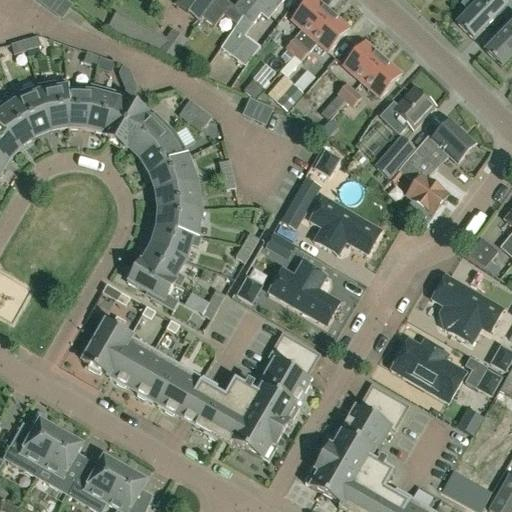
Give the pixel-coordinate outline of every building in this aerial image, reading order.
[(201,24),(219,0),(181,0),(177,6),(201,24)] [(224,17),(237,27),(221,51),(239,26),(260,0),(241,0),(235,9),(223,0),(219,0),(201,24),(197,30),(207,38),(214,29),(215,30),(224,17)] [(260,0),(239,26),(221,51),(245,70),(260,49),(246,39),(261,17),(268,22),(285,0),(260,0)] [(310,40),(332,16),(313,0),(312,0),(292,23),(310,40)] [(473,42),(505,9),(496,0),(468,0),(462,7),(469,13),(457,25),(473,42)] [(332,16),(310,40),(303,48),(293,58),(294,59),(281,74),(288,80),(303,62),(317,46),(328,56),(350,32),(332,16)] [(511,25),(485,53),(502,69),(511,58),(511,25)] [(170,64),(184,46),(173,38),(167,47),(160,57),(170,64)] [(41,49),(38,39),(25,43),(28,53),(41,49)] [(292,58),(293,58),(303,48),(295,40),(285,51),(283,48),(265,68),(274,77),(292,58)] [(14,57),(28,53),(25,43),(11,47),(14,57)] [(362,85),(383,61),(365,45),(343,69),(362,85)] [(97,70),(100,61),(86,56),(83,65),(97,70)] [(113,65),(100,61),(97,70),(109,75),(113,65)] [(401,77),(383,61),(362,85),(380,101),(401,77)] [(295,84),(305,92),(318,77),(309,69),(295,84)] [(69,132),(66,83),(38,88),(50,130),(56,129),(56,130),(68,128),(68,132),(69,132)] [(88,131),(94,89),(67,88),(67,83),(66,83),(69,132),(82,132),(82,131),(88,131)] [(346,104),(355,93),(347,86),(338,97),(320,117),(328,123),(346,104)] [(278,106),(289,116),(306,97),(295,87),(278,106)] [(50,130),(38,88),(11,99),(33,138),(45,133),(44,132),(50,130)] [(115,111),(125,117),(130,107),(124,103),(123,105),(118,103),(121,96),(94,89),(88,131),(93,133),(93,134),(104,137),(104,139),(115,111)] [(415,90),(397,109),(393,105),(379,119),(399,138),(408,129),(413,134),(436,110),(415,90)] [(363,100),(355,93),(346,104),(353,110),(363,100)] [(33,138),(11,99),(0,106),(0,129),(20,152),(18,148),(22,146),(33,138)] [(195,120),(201,112),(189,104),(183,112),(195,120)] [(136,123),(142,113),(136,110),(130,107),(125,117),(115,111),(104,139),(115,145),(127,152),(146,129),(136,123)] [(212,120),(201,112),(195,120),(206,128),(212,120)] [(142,163),(175,136),(156,116),(151,122),(146,119),(148,117),(142,113),(136,123),(146,129),(127,152),(128,151),(136,159),(137,158),(142,163)] [(450,124),(433,142),(429,137),(414,155),(437,172),(450,160),(457,167),(476,148),(450,124)] [(20,152),(0,129),(0,160),(6,165),(11,160),(11,161),(20,152)] [(190,159),(175,136),(142,163),(145,168),(144,168),(151,178),(188,160),(190,159)] [(415,152),(400,138),(374,169),(389,182),(415,152)] [(325,154),(315,172),(328,180),(338,162),(325,154)] [(448,198),(427,182),(437,172),(414,155),(398,174),(415,186),(406,198),(433,219),(448,198)] [(197,186),(188,160),(151,178),(151,179),(155,177),(159,189),(160,189),(162,194),(197,186)] [(219,166),(222,179),(232,176),(229,164),(219,166)] [(235,191),(232,176),(222,179),(226,194),(235,191)] [(198,186),(197,186),(162,194),(163,200),(162,201),(163,214),(201,213),(198,186)] [(381,235),(364,225),(324,202),(310,225),(322,232),(315,246),(338,259),(346,246),(368,258),(381,235)] [(201,213),(163,214),(158,231),(158,232),(199,240),(201,213)] [(511,214),(505,223),(507,225),(511,229),(511,240),(503,252),(511,259),(511,214)] [(201,241),(206,242),(206,241),(199,240),(158,232),(154,244),(155,244),(153,250),(193,267),(201,241)] [(258,240),(251,237),(245,246),(253,250),(258,240)] [(485,272),(498,255),(481,242),(468,258),(485,272)] [(248,259),(253,250),(245,246),(240,256),(248,259)] [(181,289),(193,267),(153,250),(150,255),(149,254),(143,266),(141,265),(141,266),(181,289)] [(173,301),(181,289),(141,266),(135,275),(134,274),(128,286),(137,291),(138,288),(153,297),(151,300),(173,313),(178,304),(173,301)] [(269,296),(326,330),(340,306),(318,294),(326,280),(302,266),(295,280),(282,273),(269,296)] [(503,314),(446,280),(432,303),(444,310),(440,317),(445,333),(471,349),(481,332),(490,337),(503,314)] [(251,307),(261,289),(247,282),(237,299),(251,307)] [(107,288),(102,297),(125,310),(130,302),(107,288)] [(216,294),(208,306),(217,311),(225,299),(216,294)] [(210,323),(217,311),(208,306),(202,318),(210,323)] [(147,311),(142,319),(150,324),(155,315),(147,311)] [(179,329),(171,324),(166,332),(175,337),(179,329)] [(107,377),(129,339),(105,325),(83,363),(107,377)] [(310,381),(306,379),(319,356),(282,335),(269,359),(269,360),(274,362),(259,388),(259,389),(261,391),(257,399),(255,398),(249,395),(251,391),(254,386),(247,382),(245,387),(235,381),(228,393),(225,398),(215,393),(217,390),(212,387),(204,382),(181,421),(189,425),(195,429),(221,444),(230,449),(232,445),(255,458),(268,466),(277,450),(275,448),(282,437),(289,425),(291,426),(299,411),(300,410),(295,407),(303,393),(305,394),(310,385),(308,384),(309,382),(310,381)] [(131,391),(154,353),(129,339),(107,377),(131,391)] [(421,351),(409,343),(391,373),(449,407),(466,377),(445,365),(449,358),(425,345),(421,351)] [(511,361),(511,356),(501,350),(491,367),(504,375),(511,361)] [(155,405),(178,367),(154,353),(131,391),(155,405)] [(181,421),(204,382),(178,367),(155,405),(181,421)] [(511,370),(496,400),(508,408),(511,400),(511,370)] [(477,391),(490,399),(500,382),(487,374),(477,391)] [(388,483),(393,475),(383,469),(385,465),(379,462),(376,466),(369,461),(373,453),(376,455),(391,428),(396,431),(409,406),(372,386),(359,409),(356,407),(354,410),(352,409),(347,418),(349,419),(341,433),(337,430),(327,447),(330,448),(316,471),(314,470),(305,486),(341,507),(338,511),(340,511),(403,511),(411,500),(403,496),(397,492),(396,494),(386,488),(388,483)] [(479,437),(489,418),(473,409),(463,428),(479,437)] [(36,480),(61,436),(40,425),(35,434),(23,428),(4,462),(36,480)] [(68,498),(87,464),(77,458),(82,448),(61,436),(36,480),(37,480),(43,470),(55,477),(49,487),(68,498)] [(93,511),(102,511),(125,473),(104,461),(98,470),(87,464),(68,498),(93,511)] [(140,494),(146,485),(125,473),(102,511),(103,511),(107,506),(117,511),(146,511),(151,501),(140,494)] [(489,511),(511,511),(511,482),(508,480),(489,511)] [(430,511),(411,500),(403,511),(430,511)]
